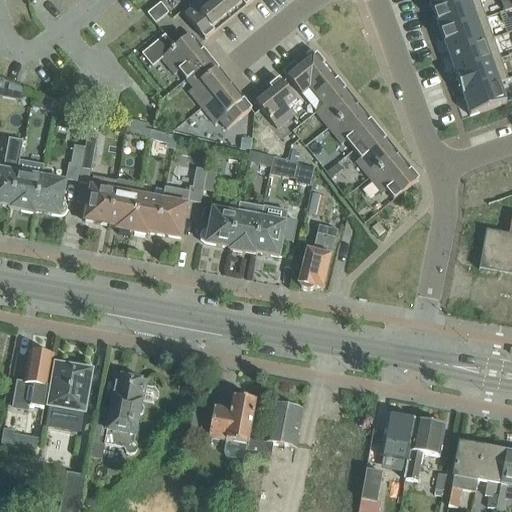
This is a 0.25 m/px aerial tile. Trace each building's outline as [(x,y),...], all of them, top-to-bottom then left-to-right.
[(230,20),(213,0),(194,0),(190,4),(193,8),(184,15),(204,40),(230,20)] [(254,0),(213,0),(230,20),(254,0)] [(427,0),(433,15),(475,0),(471,0),(469,1),(468,0),(427,0)] [(478,0),(475,0),(433,15),(440,35),(486,19),(478,0)] [(511,4),(510,0),(500,0),(505,12),(511,9),(511,4)] [(168,14),(160,4),(146,15),(154,25),(168,14)] [(486,19),(440,35),(448,56),(493,40),(486,19)] [(190,35),(174,47),(161,58),(162,59),(174,75),(178,71),(185,80),(210,60),(190,35)] [(161,58),(174,47),(165,36),(141,55),(152,68),(162,59),(161,58)] [(493,40),(448,56),(455,75),(454,75),(455,76),(500,60),(493,40)] [(338,81),(325,65),(316,55),(298,70),(293,64),(282,73),(300,96),(309,88),(317,97),(338,81)] [(201,108),(230,86),(210,60),(185,80),(192,89),(188,92),(201,108)] [(500,60),(455,76),(462,96),(507,80),(500,60)] [(294,101),(277,80),(251,101),(275,130),(291,117),(284,108),(294,101)] [(507,80),(462,96),(470,117),(506,105),(498,84),(507,81),(507,80)] [(358,106),(338,81),(317,97),(323,106),(315,112),(329,128),(358,106)] [(250,110),(246,105),(230,86),(201,108),(214,124),(218,121),(225,130),(250,110)] [(353,149),(378,130),(358,106),(329,128),(341,144),(346,140),(353,149)] [(149,141),(151,132),(127,125),(126,135),(149,141)] [(398,154),(378,130),(353,149),(360,158),(356,161),(368,176),(398,154)] [(151,132),(149,141),(167,146),(169,137),(151,132)] [(87,134),(84,149),(78,183),(89,185),(95,151),(96,151),(99,136),(87,134)] [(0,207),(10,209),(19,165),(24,143),(9,140),(3,172),(0,171),(0,207)] [(84,149),(74,147),(70,166),(68,165),(65,181),(78,183),(84,149)] [(274,159),(250,153),(247,163),(272,169),(274,159)] [(419,179),(398,154),(368,176),(382,194),(387,190),(394,199),(419,179)] [(316,172),(316,171),(274,159),(272,169),(270,177),(296,182),(296,186),(312,189),(316,172)] [(34,215),(43,170),(19,165),(10,209),(10,211),(34,215)] [(330,179),(342,170),(338,165),(326,174),(330,179)] [(53,171),(43,170),(34,215),(35,215),(35,213),(58,218),(60,218),(61,218),(63,217),(64,216),(65,215),(66,214),(66,213),(67,211),(67,210),(67,209),(67,208),(66,206),(66,205),(65,204),(63,203),(62,203),(66,183),(51,180),(53,171)] [(200,205),(203,192),(207,172),(196,170),(192,189),(189,188),(188,194),(165,190),(165,192),(157,235),(181,240),(188,203),(200,205)] [(214,194),(217,174),(207,172),(203,192),(214,194)] [(109,227),(117,184),(94,180),(92,187),(91,187),(84,222),(109,227)] [(132,233),(139,196),(125,193),(126,185),(117,184),(109,227),(117,229),(117,230),(132,233)] [(157,235),(165,192),(155,190),(153,199),(139,196),(132,233),(148,236),(148,235),(156,236),(157,235)] [(230,249),(237,214),(238,207),(230,205),(228,213),(212,209),(208,231),(207,231),(205,231),(204,232),(203,234),(202,235),(201,237),(201,238),(202,240),(202,241),(203,243),(205,244),(206,244),(230,249)] [(255,253),(263,210),(253,208),(251,217),(237,214),(230,249),(230,251),(255,255),(255,253)] [(285,223),(287,215),(263,210),(255,253),(279,258),(281,258),(282,257),(284,256),(284,254),(285,252),(285,251),(284,249),(283,247),(281,245),(285,223)] [(511,214),(511,215),(508,235),(487,231),(480,270),(501,275),(511,276),(511,214)] [(298,286),(301,291),(309,293),(313,290),(322,292),(337,232),(317,227),(312,253),(306,251),(296,286),(298,286)] [(32,354),(29,353),(23,385),(17,384),(12,409),(27,412),(27,409),(43,412),(47,389),(49,377),(52,357),(42,355),(40,352),(34,351),(32,354)] [(48,408),(44,428),(80,434),(84,415),(91,373),(55,367),(48,408)] [(145,382),(117,377),(110,412),(99,410),(96,423),(96,422),(92,443),(124,449),(124,450),(126,453),(129,455),(133,455),(136,451),(136,447),(133,444),(132,443),(135,428),(136,428),(138,416),(142,415),(144,412),(143,409),(140,406),(145,382)] [(247,447),(251,423),(255,403),(252,403),(253,399),(236,396),(235,400),(232,399),(231,402),(223,400),(218,406),(217,411),(213,410),(212,411),(198,409),(168,438),(160,447),(164,450),(172,442),(179,449),(195,432),(208,434),(207,439),(224,442),(247,447)] [(321,401),(304,511),(352,511),(368,409),(321,401)] [(272,409),(265,443),(273,445),(294,449),(296,438),(294,437),(299,411),(288,409),(287,412),(283,411),(283,408),(277,407),(274,410),(272,409)] [(382,443),(379,459),(386,460),(385,467),(405,471),(403,481),(404,481),(415,421),(406,420),(407,416),(394,413),(394,417),(387,416),(382,443)] [(445,427),(415,421),(404,481),(417,484),(423,455),(439,459),(445,427)] [(23,439),(21,449),(36,452),(38,442),(23,439)] [(250,440),(244,471),(268,475),(273,445),(265,443),(250,440)] [(476,484),(483,446),(468,443),(467,447),(459,445),(447,507),(456,509),(459,492),(475,495),(478,484),(476,484)] [(498,498),(506,454),(498,453),(499,448),(483,446),(476,484),(478,484),(486,486),(485,498),(489,498),(486,509),(495,511),(498,498)] [(511,490),(511,455),(506,454),(498,498),(495,511),(501,511),(504,511),(507,500),(508,500),(510,490),(511,490)] [(364,471),(359,502),(360,502),(358,511),(378,511),(380,505),(374,504),(380,474),(364,471)] [(79,511),(85,479),(67,476),(60,511),(79,511)] [(446,477),(438,476),(434,492),(443,493),(446,477)] [(96,495),(91,494),(87,497),(86,502),(89,506),(93,506),(97,504),(98,499),(96,495)]
